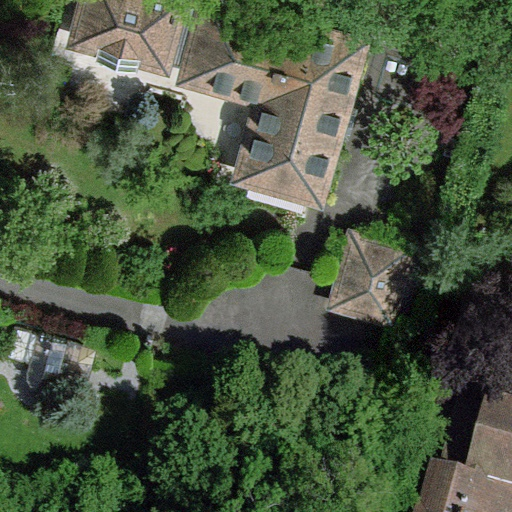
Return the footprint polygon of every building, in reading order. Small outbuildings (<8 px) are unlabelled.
[(182,0),(87,0),(78,35),(166,59),(168,55),(182,0)] [(207,5),(187,0),(182,0),(168,55),(191,61),(207,5)] [(191,61),(188,72),(265,94),(244,171),(319,192),(363,38),(227,0),(208,0),(207,5),(191,61)] [(424,242),(349,224),(331,301),(406,318),(424,242)] [(99,345),(17,323),(10,352),(32,358),(29,370),(34,379),(44,385),(57,380),(62,368),(91,376),(99,345)] [(462,407),(441,485),(474,494),(495,416),(462,407)] [(511,511),(511,418),(495,414),(495,416),(474,494),(441,485),(438,484),(430,511),(511,511)]
